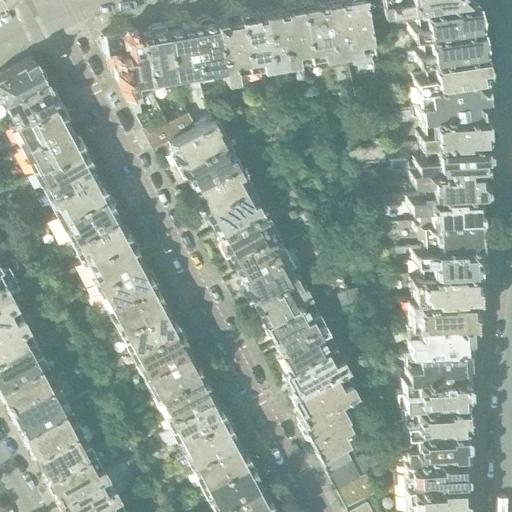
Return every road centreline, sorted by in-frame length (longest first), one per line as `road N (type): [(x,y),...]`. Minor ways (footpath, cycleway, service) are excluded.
road 1 (residential): [(52,12),(315,511)]
road 2 (tertiary): [(511,311),(504,511)]
